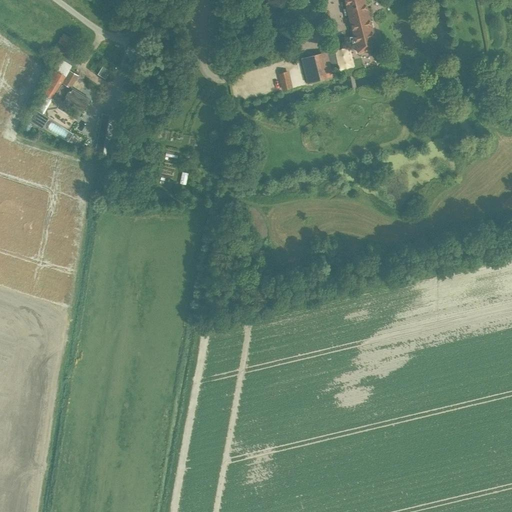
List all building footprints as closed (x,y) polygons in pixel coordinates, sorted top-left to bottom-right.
[(344,0),(357,52),(377,47),(365,0),(344,0)] [(57,42),(65,47),(65,48),(71,39),(63,33),(57,42)] [(57,42),(52,49),(59,54),(64,47),(57,42)] [(333,77),(327,52),(302,59),(308,84),(333,77)] [(40,91),(39,93),(51,100),(60,105),(63,100),(81,111),(89,98),(70,87),(77,75),(69,70),(72,65),(73,66),(75,63),(67,58),(65,61),(62,60),(55,71),(53,70),(40,91)] [(279,73),(283,89),(292,87),(287,71),(279,73)] [(34,108),(27,119),(42,128),(49,118),(42,114),(43,113),(43,114),(51,100),(39,93),(31,106),(34,108)] [(26,121),(22,129),(28,131),(32,124),(26,121)] [(75,136),(70,145),(77,149),(82,141),(75,136)]
